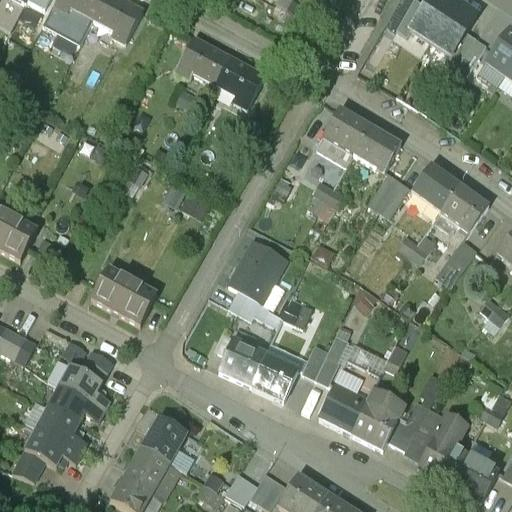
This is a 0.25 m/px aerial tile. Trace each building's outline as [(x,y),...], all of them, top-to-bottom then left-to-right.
[(105,0),(59,0),(53,11),(68,19),(70,15),(92,26),(105,0)] [(142,18),(108,0),(105,0),(92,26),(86,37),(107,48),(111,42),(125,50),(142,18)] [(292,2),(288,0),(279,0),(277,5),(287,11),(292,2)] [(429,50),(456,9),(442,0),(433,0),(425,12),(409,37),(410,38),(429,50)] [(409,37),(425,12),(413,5),(395,37),(407,44),(410,38),(409,37)] [(456,9),(429,50),(448,63),(449,63),(465,39),(476,22),(456,9)] [(38,21),(24,14),(20,22),(33,30),(38,21)] [(484,69),(504,83),(511,71),(511,39),(507,36),(484,69)] [(475,45),(465,39),(449,63),(448,63),(444,69),(455,76),(475,45)] [(228,64),(192,45),(175,77),(189,85),(192,80),(213,92),(228,64)] [(485,52),(475,45),(455,76),(466,82),(485,52)] [(87,65),(79,61),(74,69),(82,73),(87,65)] [(264,84),(228,64),(213,92),(235,103),(232,108),(247,115),(264,84)] [(74,69),(72,67),(65,80),(76,85),(82,73),(74,69)] [(192,102),(181,97),(175,107),(186,113),(192,102)] [(204,109),(192,102),(186,113),(199,119),(204,109)] [(369,134),(338,116),(322,144),(352,162),(369,134)] [(208,126),(199,121),(194,131),(203,136),(208,126)] [(400,152),(369,134),(352,162),(383,180),(400,152)] [(118,148),(110,143),(107,148),(116,153),(118,148)] [(430,172),(411,199),(439,219),(459,192),(430,172)] [(387,181),(368,211),(378,218),(397,188),(387,181)] [(159,205),(174,212),(183,194),(168,187),(159,205)] [(397,188),(378,218),(388,225),(408,195),(397,188)] [(332,197),(320,190),(314,202),(325,208),(332,197)] [(487,213),(459,192),(439,219),(468,240),(487,213)] [(188,196),(178,212),(198,223),(208,207),(188,196)] [(343,203),(332,197),(325,208),(337,215),(343,203)] [(0,216),(0,257),(19,268),(36,236),(0,216)] [(511,239),(495,260),(511,273),(511,239)] [(406,244),(398,255),(408,263),(416,252),(406,244)] [(436,277),(447,286),(472,258),(461,248),(436,277)] [(253,249),(228,292),(260,310),(285,267),(253,249)] [(427,259),(416,252),(408,263),(419,271),(427,259)] [(156,300),(107,274),(90,305),(139,332),(156,300)] [(487,305),(479,316),(489,324),(498,313),(487,305)] [(299,318),(287,313),(281,325),(293,331),(299,318)] [(508,322),(498,313),(489,324),(499,332),(508,322)] [(5,334),(0,342),(0,358),(4,360),(15,339),(5,334)] [(15,339),(4,360),(14,366),(25,345),(15,339)] [(327,359),(314,386),(327,392),(348,349),(335,342),(327,359)] [(35,350),(25,345),(14,366),(24,371),(35,350)] [(264,361),(232,347),(217,378),(250,393),(264,361)] [(314,353),(301,379),(314,386),(327,359),(314,353)] [(112,368),(91,357),(85,367),(106,379),(112,368)] [(264,361),(250,393),(282,408),(297,376),(264,361)] [(401,368),(389,362),(383,374),(395,380),(401,368)] [(106,379),(85,367),(80,377),(101,389),(106,379)] [(378,384),(346,368),(334,394),(318,425),(350,441),(372,397),(378,384)] [(80,377),(69,372),(58,393),(103,418),(109,407),(95,400),(101,389),(80,377)] [(103,418),(58,393),(46,414),(78,431),(84,421),(98,428),(103,418)] [(398,410),(372,397),(350,441),(381,457),(397,426),(391,423),(398,410)] [(404,429),(403,428),(391,451),(404,458),(416,437),(428,416),(415,409),(404,429)] [(490,415),(479,409),(473,421),(484,427),(490,415)] [(78,431),(46,414),(35,435),(81,460),(86,449),(72,442),(78,431)] [(502,421),(490,415),(484,427),(495,433),(502,421)] [(428,416),(416,437),(428,444),(440,423),(428,416)] [(445,423),(417,476),(448,493),(465,462),(453,455),(465,434),(445,423)] [(186,440),(157,424),(140,455),(178,477),(195,446),(186,441),(186,440)] [(81,460),(35,435),(23,457),(44,468),(55,474),(61,463),(75,470),(81,460)] [(140,455),(139,455),(109,508),(116,511),(145,511),(151,502),(161,508),(178,477),(140,455)] [(44,468),(23,457),(18,467),(39,478),(44,468)] [(496,479),(465,462),(448,493),(479,510),(496,479)] [(39,478),(18,467),(11,479),(33,488),(39,478)] [(222,486),(210,479),(203,491),(215,498),(222,486)] [(256,493),(237,481),(224,501),(242,511),(243,511),(253,498),(256,493)] [(284,494),(265,481),(256,493),(253,498),(273,511),(284,494)] [(297,483),(278,511),(320,511),(326,502),(297,483)] [(215,498),(203,491),(196,502),(208,509),(215,498)] [(341,511),(326,502),(320,511),(341,511)]
